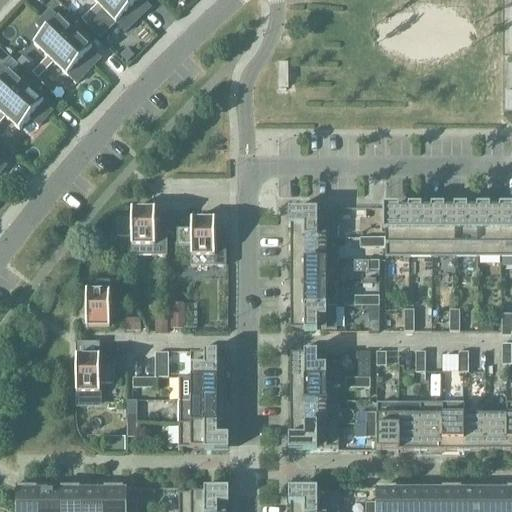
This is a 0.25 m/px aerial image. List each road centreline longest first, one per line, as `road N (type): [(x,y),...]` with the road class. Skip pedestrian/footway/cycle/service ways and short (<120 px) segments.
road 1 (residential): [(0,268),(109,129),(240,0)]
road 2 (residential): [(246,208),(245,169),(511,168)]
road 3 (residential): [(247,511),(246,208)]
